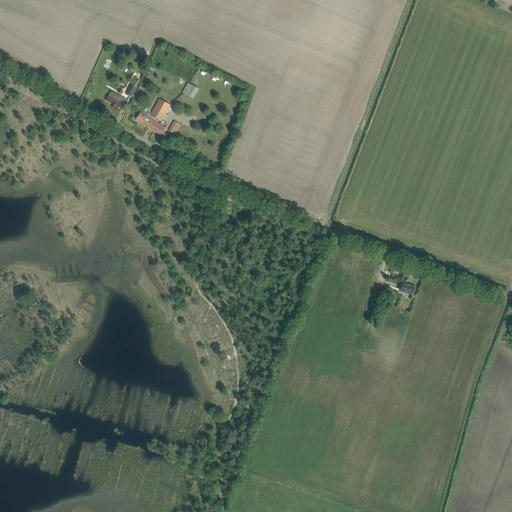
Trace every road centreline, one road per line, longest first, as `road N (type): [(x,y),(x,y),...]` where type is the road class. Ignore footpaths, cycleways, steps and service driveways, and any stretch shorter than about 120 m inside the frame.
road 1 (unclassified): [(511,298),(234,185),(0,57)]
road 2 (track): [(409,0),(324,226)]
